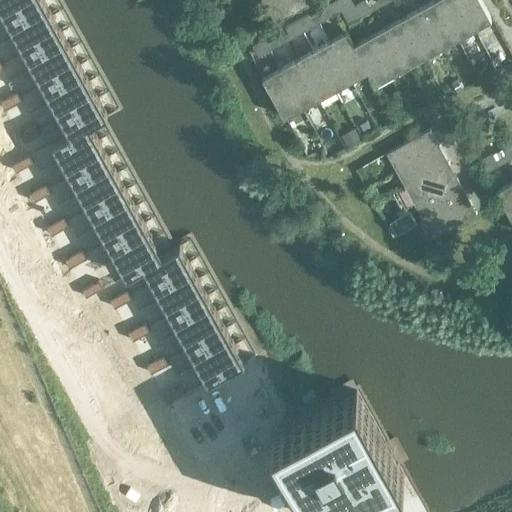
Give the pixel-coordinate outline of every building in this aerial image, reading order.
[(0,0),(0,4),(7,17),(37,0),(0,0)] [(45,0),(37,0),(7,17),(16,33),(52,13),(45,0)] [(276,18),(309,0),(268,0),(277,16),(276,17),(276,18)] [(372,10),(369,5),(366,0),(365,0),(355,6),(360,16),(372,10)] [(394,8),(390,0),(384,3),(388,11),(394,8)] [(457,36),(437,0),(435,0),(420,8),(441,45),(457,36)] [(473,26),(458,0),(437,0),(457,36),(473,26)] [(492,19),(481,0),(458,0),(473,26),(490,18),(490,19),(492,19)] [(336,13),(330,2),(319,9),(325,19),(336,13)] [(360,16),(355,6),(343,12),(349,23),(360,16)] [(441,45),(420,8),(404,17),(424,54),(441,45)] [(52,13),(16,33),(25,50),(62,30),(52,13)] [(315,25),(312,19),(309,14),(297,20),(303,31),(315,25)] [(424,54),(404,17),(388,27),(408,63),(424,54)] [(303,31),(297,20),(286,27),(292,37),(303,31)] [(408,63),(388,27),(371,36),(391,72),(408,63)] [(62,30),(25,50),(34,66),(71,46),(62,30)] [(367,68),(355,45),(354,43),(346,30),(345,30),(346,32),(330,41),(350,77),(367,68)] [(282,43),(279,37),(276,32),(264,39),(270,49),(282,43)] [(371,36),(355,45),(367,68),(368,70),(375,83),(376,83),(375,81),(391,72),(371,36)] [(270,49),(264,39),(253,45),(259,55),(270,49)] [(350,77),(330,41),(314,50),(334,87),(350,77)] [(71,46),(34,66),(43,83),(80,63),(71,46)] [(334,87),(314,50),(297,59),(317,96),(334,87)] [(317,96),(297,59),(281,68),(301,105),(317,96)] [(80,63),(43,83),(52,99),(89,79),(80,63)] [(301,105),(281,68),(265,77),(264,76),(262,76),(285,116),(286,115),(285,114),(301,105)] [(89,79),(52,99),(62,116),(98,96),(89,79)] [(18,91),(9,96),(13,103),(22,98),(18,91)] [(9,96),(0,101),(4,108),(13,103),(9,96)] [(98,96),(62,116),(70,131),(71,132),(90,121),(91,122),(101,117),(107,113),(98,96)] [(70,131),(53,141),(62,158),(99,138),(91,122),(90,121),(71,132),(70,131)] [(36,124),(27,129),(31,136),(40,131),(36,124)] [(398,168),(438,146),(429,130),(431,129),(430,128),(387,152),(387,153),(389,152),(398,168)] [(27,129),(18,133),(23,141),(31,136),(27,129)] [(99,138),(62,158),(71,175),(108,154),(99,138)] [(511,157),(511,143),(503,149),(509,159),(511,157)] [(407,185),(447,163),(438,146),(398,168),(407,185)] [(30,154),(12,164),(16,171),(34,161),(30,154)] [(108,154),(71,175),(81,191),(117,171),(108,154)] [(499,165),(496,159),(493,154),(481,161),(487,171),(499,165)] [(446,207),(436,190),(457,179),(447,163),(407,185),(425,218),(446,207)] [(117,171),(81,191),(90,208),(127,187),(117,171)] [(475,212),(466,196),(457,179),(436,190),(446,207),(425,218),(434,234),(433,235),(433,236),(477,212),(476,211),(475,212)] [(511,182),(498,190),(497,188),(496,189),(511,217),(511,182)] [(46,183),(37,188),(42,196),(50,191),(46,183)] [(127,187),(90,208),(99,224),(136,204),(127,187)] [(37,188),(29,193),(33,200),(42,196),(37,188)] [(136,204),(99,224),(108,241),(145,220),(136,204)] [(64,216),(56,221),(60,228),(68,224),(64,216)] [(145,220),(108,241),(117,257),(154,237),(145,220)] [(56,221),(47,226),(51,233),(60,228),(56,221)] [(154,237),(117,257),(127,274),(144,264),(163,253),(162,252),(154,237)] [(163,253),(144,264),(153,280),(189,260),(180,242),(173,246),(162,252),(163,253)] [(82,249),(74,254),(78,261),(86,256),(82,249)] [(74,254),(65,258),(69,266),(78,261),(74,254)] [(189,260),(153,280),(162,297),(199,276),(189,260)] [(199,276),(162,297),(171,313),(208,293),(199,276)] [(100,279),(82,289),(86,296),(104,287),(100,279)] [(127,288),(119,293),(123,302),(132,297),(127,288)] [(119,293),(110,298),(115,307),(123,302),(119,293)] [(208,293),(171,313),(180,329),(217,309),(208,293)] [(217,309),(180,329),(189,346),(226,325),(217,309)] [(146,321),(137,326),(142,335),(150,330),(146,321)] [(226,325),(189,346),(198,362),(235,342),(226,325)] [(137,326),(128,331),(133,340),(142,335),(137,326)] [(235,342),(198,362),(208,380),(245,359),(235,342)] [(164,354),(155,359),(160,368),(169,363),(164,354)] [(155,359),(146,364),(151,373),(160,368),(155,359)] [(181,385),(163,395),(167,402),(185,392),(181,385)] [(303,418),(271,436),(313,511),(335,511),(404,474),(399,464),(386,441),(357,388),(334,401),(326,405),(303,418)]
